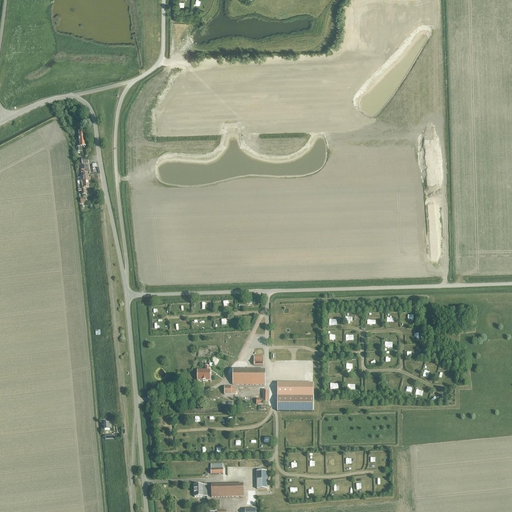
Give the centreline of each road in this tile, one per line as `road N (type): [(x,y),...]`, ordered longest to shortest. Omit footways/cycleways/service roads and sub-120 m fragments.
road 1 (unclassified): [(126,295),(511,284)]
road 2 (unclassified): [(130,492),(104,188)]
road 3 (unclassified): [(126,295),(114,147),(130,81)]
road 4 (track): [(335,0),(317,43),(161,62)]
road 5 (track): [(267,306),(219,385),(196,395),(135,399)]
